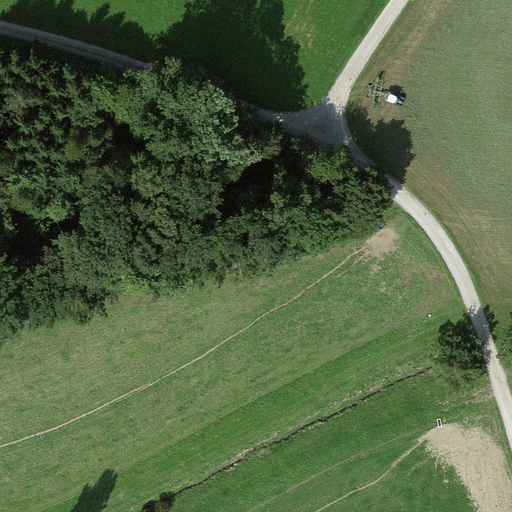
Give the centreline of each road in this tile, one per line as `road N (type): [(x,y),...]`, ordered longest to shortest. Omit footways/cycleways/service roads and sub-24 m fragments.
road 1 (track): [(511,421),(444,236),(326,137),(49,33),(0,23)]
road 2 (track): [(326,137),(407,0)]
